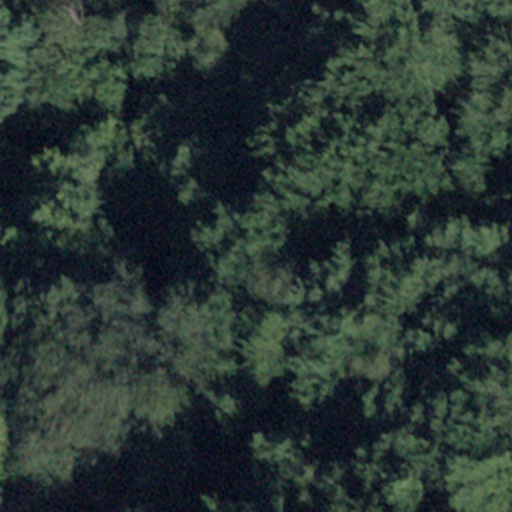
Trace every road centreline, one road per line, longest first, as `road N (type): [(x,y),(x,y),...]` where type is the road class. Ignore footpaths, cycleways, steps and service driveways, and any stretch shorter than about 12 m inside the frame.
road 1 (track): [(257,511),(458,268),(511,162)]
road 2 (track): [(15,511),(18,500),(63,478),(132,511)]
